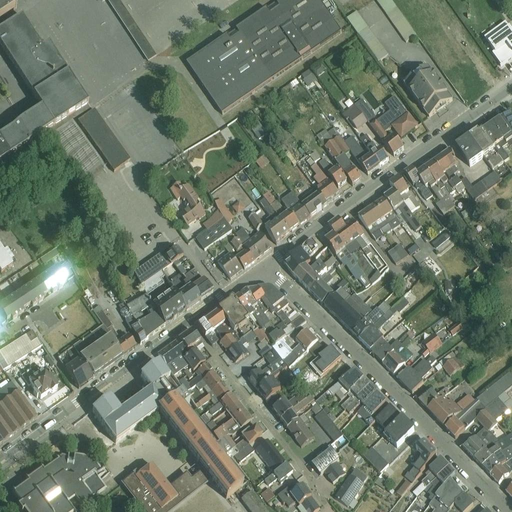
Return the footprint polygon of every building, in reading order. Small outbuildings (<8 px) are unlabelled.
[(0,0),(0,20),(17,10),(10,0),(0,0)] [(117,0),(104,0),(147,64),(156,59),(117,0)] [(345,38),(318,0),(291,0),(193,67),(228,117),(345,38)] [(352,0),(341,0),(338,2),(343,9),(353,2),(352,0)] [(430,22),(444,13),(436,0),(410,0),(413,5),(401,12),(417,38),(434,28),(430,22)] [(357,15),(348,21),(360,37),(369,30),(357,15)] [(0,169),(90,112),(85,103),(54,55),(48,46),(42,50),(22,19),(0,33),(0,47),(37,104),(0,127),(0,169)] [(374,32),(364,37),(377,64),(387,60),(374,32)] [(313,72),(317,79),(326,74),(323,67),(313,72)] [(406,84),(429,119),(452,103),(428,69),(406,84)] [(487,71),(455,89),(463,102),(495,84),(487,71)] [(453,74),(447,79),(455,90),(461,86),(453,74)] [(302,82),(308,91),(317,85),(312,76),(302,82)] [(356,134),(377,120),(364,100),(343,115),(356,134)] [(94,113),(78,124),(108,168),(114,175),(130,163),(94,113)] [(511,117),(510,114),(500,121),(511,138),(511,117)] [(392,127),(401,141),(419,130),(409,116),(392,127)] [(511,138),(500,121),(482,133),(493,150),(504,142),(506,144),(511,140),(511,138)] [(370,127),(383,145),(388,141),(375,124),(370,127)] [(252,131),(260,143),(269,137),(261,125),(252,131)] [(478,132),(468,139),(480,158),(493,150),(482,133),(479,135),(478,132)] [(306,140),(312,144),(316,139),(310,135),(306,140)] [(383,145),(393,158),(403,151),(393,138),(388,141),(383,145)] [(63,148),(67,154),(82,145),(78,139),(63,148)] [(349,152),(352,150),(356,159),(362,156),(355,139),(345,143),(349,152)] [(372,157),(380,168),(388,163),(379,150),(376,152),(367,139),(362,142),(372,157)] [(455,147),(467,166),(480,158),(468,139),(455,147)] [(85,150),(70,157),(73,162),(87,155),(85,150)] [(449,152),(433,163),(441,176),(458,165),(449,152)] [(306,162),(310,169),(322,161),(318,154),(306,162)] [(344,156),(335,163),(353,188),(362,182),(344,156)] [(359,166),(367,177),(380,168),(372,157),(359,166)] [(90,159),(81,168),(87,174),(96,165),(90,159)] [(424,169),(425,171),(435,187),(444,181),(441,176),(433,163),(424,169)] [(336,170),(328,176),(337,189),(346,183),(336,170)] [(412,171),(404,176),(413,190),(417,187),(421,185),(415,177),(412,171)] [(415,177),(421,185),(424,190),(427,187),(430,192),(436,188),(435,187),(425,171),(415,177)] [(468,191),(475,201),(502,184),(495,174),(468,191)] [(453,190),(448,185),(443,192),(455,203),(467,189),(456,179),(453,183),(456,186),(453,190)] [(467,191),(472,189),(467,179),(463,181),(467,191)] [(389,187),(393,192),(399,200),(408,194),(399,180),(389,187)] [(328,183),(317,191),(319,195),(327,205),(338,197),(328,183)] [(421,185),(417,187),(428,203),(431,201),(424,190),(421,185)] [(177,194),(187,207),(179,214),(189,227),(207,213),(188,186),(177,194)] [(383,199),(393,213),(403,206),(399,200),(393,192),(383,199)] [(270,208),(276,204),(270,194),(264,198),(270,208)] [(319,195),(303,206),(310,217),(327,205),(319,195)] [(266,217),(277,213),(275,206),(269,208),(266,201),(261,203),(266,217)] [(447,201),(436,208),(449,225),(459,217),(447,201)] [(215,206),(229,225),(235,220),(221,202),(215,206)] [(383,202),(358,218),(367,231),(392,215),(383,202)] [(239,204),(232,208),(237,215),(243,211),(239,204)] [(303,206),(291,214),(300,227),(312,219),(310,217),(303,206)] [(298,227),(288,214),(279,220),(289,233),(298,227)] [(392,215),(367,231),(377,244),(401,228),(392,215)] [(255,216),(249,221),(256,230),(262,226),(255,216)] [(223,218),(195,238),(204,250),(231,230),(223,218)] [(279,220),(265,229),(276,243),(289,233),(279,220)] [(333,236),(344,252),(346,250),(356,243),(364,238),(353,222),(345,228),(340,221),(328,229),(333,236)] [(258,233),(243,245),(246,249),(255,260),(270,248),(258,233)] [(431,246),(439,256),(455,244),(448,234),(431,246)] [(333,236),(325,242),(337,257),(344,252),(333,236)] [(364,238),(356,243),(379,275),(387,270),(364,238)] [(284,262),(295,276),(305,266),(300,263),(318,249),(312,241),(284,262)] [(0,248),(0,272),(1,274),(12,266),(0,248)] [(400,248),(388,255),(395,266),(407,259),(400,248)] [(246,249),(237,257),(245,268),(255,260),(246,249)] [(55,250),(40,261),(44,267),(59,256),(55,250)] [(344,252),(337,257),(345,269),(340,272),(356,295),(371,285),(346,250),(344,252)] [(162,254),(134,273),(142,286),(161,272),(169,267),(162,254)] [(230,254),(218,263),(229,279),(242,270),(230,254)] [(421,254),(414,259),(417,264),(424,260),(421,254)] [(177,261),(173,265),(182,277),(186,274),(177,261)] [(169,267),(161,272),(165,278),(174,293),(185,313),(200,302),(191,289),(182,277),(173,265),(169,267)] [(305,266),(295,276),(309,291),(319,281),(305,266)] [(62,270),(1,311),(10,324),(71,283),(62,270)] [(142,286),(141,286),(147,297),(164,285),(160,280),(165,278),(161,272),(142,286)] [(200,302),(212,293),(202,280),(191,289),(200,302)] [(340,293),(348,286),(344,280),(335,287),(340,293)] [(331,294),(319,281),(309,291),(321,304),(331,294)] [(254,284),(245,291),(253,301),(254,303),(264,297),(254,284)] [(270,285),(254,284),(264,297),(272,307),(284,299),(270,285)] [(114,290),(107,294),(110,299),(117,295),(114,290)] [(245,291),(235,299),(242,309),(253,301),(245,291)] [(156,304),(152,306),(165,327),(185,313),(174,293),(168,295),(167,293),(155,302),(156,304)] [(147,339),(165,327),(152,306),(145,295),(126,307),(135,320),(147,339)] [(99,307),(92,312),(95,316),(101,312),(102,312),(99,307)] [(215,311),(202,321),(209,330),(222,320),(215,311)] [(95,316),(95,317),(102,327),(113,342),(118,339),(111,328),(112,327),(101,312),(95,316)] [(366,319),(353,332),(359,339),(372,326),(366,319)] [(138,344),(147,339),(135,320),(127,325),(138,344)] [(459,324),(449,332),(453,336),(463,328),(459,324)] [(372,326),(359,339),(370,350),(381,340),(383,338),(372,326)] [(188,331),(177,340),(183,349),(195,340),(188,331)] [(307,331),(297,340),(299,343),(306,351),(317,341),(307,331)] [(113,342),(112,343),(121,355),(132,347),(123,335),(118,339),(113,342)] [(230,335),(220,343),(235,362),(245,354),(230,335)] [(107,336),(79,358),(92,377),(121,355),(112,343),(107,336)] [(433,336),(423,344),(427,349),(421,354),(424,358),(441,344),(433,336)] [(26,337),(0,353),(0,366),(3,372),(41,347),(42,348),(42,347),(37,340),(30,344),(26,337)] [(158,354),(167,366),(186,352),(183,349),(177,340),(158,354)] [(381,340),(370,350),(381,363),(393,352),(381,340)] [(268,345),(265,341),(258,345),(261,350),(268,345)] [(299,343),(282,360),(288,367),(306,351),(299,343)] [(329,346),(318,356),(329,369),(341,358),(329,346)] [(393,352),(381,363),(393,375),(405,364),(394,351),(393,352)] [(424,361),(416,368),(423,376),(432,368),(431,367),(437,361),(432,356),(425,363),(424,361)] [(78,387),(92,377),(79,358),(64,368),(78,387)] [(452,362),(444,368),(449,375),(457,369),(452,362)] [(155,365),(138,378),(149,393),(166,380),(155,365)] [(397,379),(411,395),(427,380),(423,376),(416,368),(413,365),(397,379)] [(353,367),(338,381),(348,391),(349,389),(363,377),(353,367)] [(35,368),(21,378),(28,388),(30,386),(34,392),(33,394),(37,400),(38,398),(41,401),(49,394),(50,395),(58,389),(46,371),(40,375),(35,368)] [(511,376),(509,374),(476,399),(485,409),(511,386),(511,376)] [(363,377),(349,389),(357,398),(370,386),(363,377)] [(271,378),(256,390),(264,400),(279,389),(271,378)] [(370,386),(357,398),(364,405),(377,393),(370,386)] [(210,480),(224,497),(239,485),(167,395),(158,403),(149,393),(146,389),(119,409),(109,395),(89,410),(115,443),(156,413),(197,464),(210,480)] [(419,400),(426,408),(439,398),(431,390),(419,400)] [(17,392),(0,404),(0,443),(36,418),(17,392)] [(377,393),(364,405),(356,412),(369,426),(390,407),(377,393)] [(439,398),(426,408),(443,427),(457,414),(440,396),(439,398)] [(476,399),(454,421),(463,430),(485,409),(476,399)] [(321,425),(336,416),(333,411),(325,415),(323,412),(316,416),(321,425)] [(485,412),(477,419),(488,432),(496,424),(485,412)] [(402,419),(383,437),(389,443),(391,441),(397,447),(414,431),(402,419)] [(454,421),(445,429),(455,438),(463,430),(454,421)] [(474,439),(466,446),(475,456),(483,448),(474,439)] [(437,454),(425,440),(413,451),(425,464),(437,454)] [(271,475),(265,479),(271,488),(293,473),(277,449),(271,452),(264,443),(254,449),(271,475)] [(124,452),(128,459),(141,451),(137,445),(124,452)] [(332,446),(312,461),(322,473),(323,472),(332,484),(346,474),(337,461),(341,458),(332,446)] [(371,449),(363,457),(380,473),(388,466),(371,449)] [(493,457),(482,467),(491,475),(499,467),(506,462),(501,453),(493,457)] [(27,486),(13,496),(21,507),(17,510),(18,511),(70,511),(66,507),(74,502),(78,507),(89,500),(91,504),(97,499),(98,495),(105,489),(99,482),(109,476),(104,469),(101,471),(92,459),(74,456),(74,459),(60,458),(55,462),(57,464),(43,475),(41,473),(26,484),(27,486)] [(432,473),(421,482),(425,487),(436,477),(447,467),(440,459),(429,469),(432,473)] [(151,461),(122,484),(144,511),(171,511),(210,480),(197,464),(169,485),(151,461)] [(447,467),(436,477),(442,485),(449,479),(454,475),(447,467)] [(499,467),(491,475),(500,484),(508,477),(499,467)] [(335,498),(350,507),(369,477),(355,468),(335,498)] [(463,494),(449,479),(442,485),(435,494),(429,506),(435,510),(433,511),(447,511),(453,505),(463,494)] [(276,495),(286,511),(296,505),(300,511),(315,511),(321,508),(303,480),(289,489),(288,487),(276,495)] [(267,489),(261,495),(267,501),(273,495),(267,489)] [(248,511),(256,511),(258,511),(252,493),(243,495),(248,511)] [(463,511),(472,503),(463,494),(453,505),(461,511),(463,511)]
